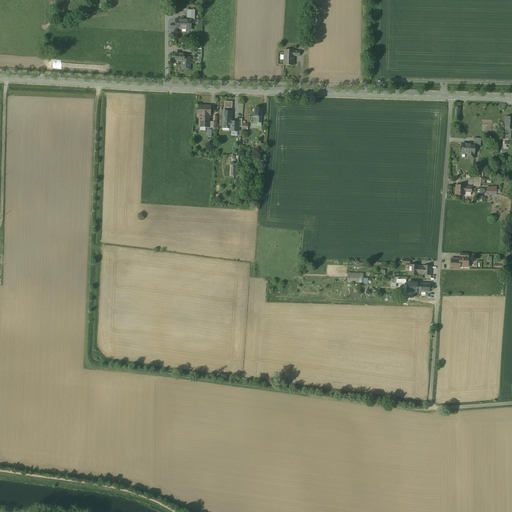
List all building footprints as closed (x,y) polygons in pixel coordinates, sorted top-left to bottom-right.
[(195,10),(187,10),(187,20),(191,20),(195,20),(195,10)] [(187,20),(176,20),(176,30),(189,30),(189,25),(191,25),(191,20),(187,20)] [(293,51),(284,50),(284,65),(293,66),(293,56),(293,52),(293,51)] [(200,110),(196,110),(196,114),(200,114),(200,115),(201,115),(200,120),(199,127),(209,127),(209,118),(210,118),(211,106),(200,106),(200,110)] [(263,109),(254,108),(253,117),(261,118),(262,118),(263,109)] [(223,116),(222,129),(230,129),(230,131),(238,132),(238,127),(239,122),(238,122),(231,122),(231,112),(223,112),(223,116)] [(474,145),(462,144),(462,154),(462,153),(469,154),(468,158),(467,158),(474,159),(474,155),(475,146),(475,145),(474,145)] [(465,187),(456,186),(455,195),(464,195),(464,192),(467,192),(471,192),(471,187),(464,187),(465,187)] [(460,259),(455,259),(455,261),(452,261),(451,268),(459,268),(469,268),(469,262),(463,261),(459,261),(460,259)] [(418,266),(409,265),(409,275),(418,276),(418,274),(418,266)] [(431,267),(423,266),(423,267),(423,275),(425,275),(430,275),(431,267)] [(363,283),(363,273),(348,273),(348,283),(363,283)] [(392,287),(400,287),(400,278),(392,277),(392,287)] [(423,285),(408,284),(408,291),(422,292),(423,285)]
